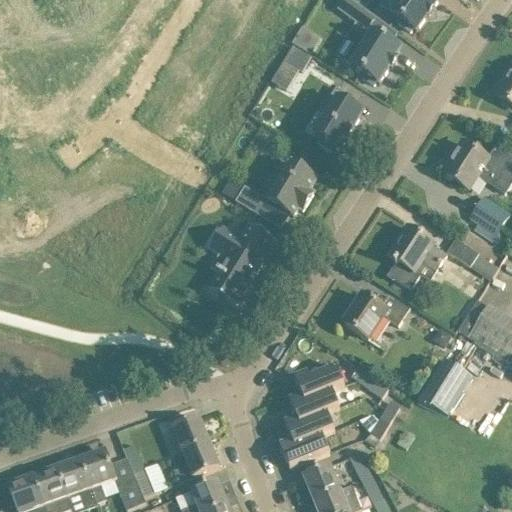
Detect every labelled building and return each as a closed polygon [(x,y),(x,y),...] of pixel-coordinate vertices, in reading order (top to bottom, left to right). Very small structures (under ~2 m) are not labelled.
[(238,0),(233,10),(261,27),(277,0),(238,0)] [(368,34),(377,21),(348,0),(338,13),(368,34)] [(397,0),(403,4),(393,18),(396,20),(400,23),(398,26),(411,36),(413,33),(417,35),(429,19),(434,12),(434,11),(441,1),(439,0),(397,0)] [(99,7),(91,13),(98,20),(105,14),(99,7)] [(91,13),(73,28),(89,47),(107,31),(104,28),(98,20),(91,13)] [(105,14),(98,20),(104,28),(111,22),(105,14)] [(111,22),(104,28),(107,31),(110,35),(117,29),(111,22)] [(73,28),(56,43),(71,62),(89,47),(73,28)] [(117,29),(110,35),(116,42),(124,36),(117,29)] [(107,31),(89,47),(104,65),(123,50),(116,42),(110,35),(107,31)] [(124,36),(116,42),(123,50),(130,44),(124,36)] [(352,70),(364,78),(363,81),(375,88),(376,85),(380,88),(390,71),(392,72),(398,62),(396,61),(401,54),(373,36),(366,47),(360,43),(346,65),(353,68),(352,70)] [(194,44),(184,62),(224,87),(244,55),(216,37),(208,51),(194,43),(194,44)] [(56,43),(38,58),(54,76),(71,62),(56,43)] [(89,47),(71,62),(87,80),(104,65),(89,47)] [(38,58),(21,73),(37,91),(54,76),(38,58)] [(71,62),(54,76),(69,95),(87,80),(71,62)] [(172,80),(171,81),(185,89),(177,103),(205,120),(224,87),(184,62),(173,80),(172,80)] [(21,73),(3,88),(9,95),(15,103),(18,106),(37,91),(21,73)] [(511,73),(496,98),(511,108),(511,73)] [(54,76),(37,91),(52,109),(69,95),(54,76)] [(3,88),(0,90),(0,99),(2,102),(9,95),(3,88)] [(37,91),(18,106),(21,110),(28,118),(34,125),(52,109),(37,91)] [(325,115),(330,118),(316,140),(323,144),(321,147),(331,154),(334,150),(340,155),(363,118),(352,111),(356,105),(338,93),(325,115)] [(9,95),(2,102),(8,109),(15,103),(9,95)] [(15,103),(8,109),(14,116),(21,110),(18,106),(15,103)] [(21,110),(14,116),(20,124),(28,118),(21,110)] [(28,118),(20,124),(27,131),(34,125),(28,118)] [(511,188),(511,161),(496,151),(488,163),(463,147),(444,176),(470,193),(480,177),(495,187),(496,191),(506,198),(511,188)] [(280,179),(284,182),(269,205),(294,220),(299,212),(304,215),(314,198),(310,195),(317,182),(289,165),(280,179)] [(257,218),(266,203),(246,190),(245,191),(231,183),(223,196),(237,205),(236,206),(257,218)] [(106,194),(88,210),(112,236),(120,229),(123,232),(141,216),(123,197),(115,204),(106,194)] [(494,246),(511,220),(484,202),(471,222),(477,226),(473,232),(494,246)] [(218,278),(208,293),(237,311),(238,310),(237,309),(265,265),(263,264),(261,268),(244,258),(249,250),(253,252),(263,237),(249,228),(248,229),(248,230),(241,243),(229,235),(215,256),(227,263),(218,278)] [(435,248),(425,242),(408,231),(389,260),(398,266),(389,280),(412,294),(420,280),(431,286),(436,277),(447,261),(433,251),(435,248)] [(481,274),(487,264),(457,243),(448,256),(471,271),(473,268),(481,274)] [(411,313),(406,310),(389,299),(381,311),(363,299),(344,328),(369,345),(385,321),(399,331),(411,313)] [(459,335),(511,369),(511,323),(489,308),(488,310),(479,304),(459,335)] [(441,332),(433,344),(445,352),(453,340),(441,332)] [(418,405),(448,420),(473,381),(445,363),(418,405)] [(333,395),(345,390),(338,371),(311,382),(309,376),(295,381),(303,399),(330,387),(333,395)] [(367,392),(374,382),(359,371),(352,381),(367,392)] [(374,382),(367,392),(383,403),(390,393),(374,382)] [(340,412),(333,395),(330,387),(303,399),(290,404),(298,421),(325,410),(328,417),(340,412)] [(382,421),(390,427),(400,410),(391,405),(382,421)] [(336,435),(328,417),(325,410),(298,421),(285,426),(293,444),(320,432),(323,440),(336,435)] [(376,450),(390,427),(382,421),(372,438),(366,444),(376,450)] [(184,458),(210,447),(200,422),(174,433),(184,458)] [(331,457),(323,440),(320,432),(293,444),(281,449),(291,474),(331,457)] [(135,477),(157,468),(166,465),(156,441),(136,449),(125,453),(135,477)] [(202,479),(220,472),(210,447),(184,458),(189,469),(175,476),(180,488),(202,479)] [(114,486),(115,485),(117,485),(106,455),(82,464),(98,509),(108,505),(105,499),(117,494),(114,486)] [(362,485),(373,480),(360,456),(350,462),(362,485)] [(94,511),(99,510),(98,509),(82,464),(58,472),(72,511),(94,511)] [(155,498),(151,486),(154,484),(158,480),(159,476),(159,472),(157,468),(135,477),(137,484),(145,502),(155,498)] [(315,505),(341,495),(331,470),(305,481),(315,505)] [(72,511),(58,472),(34,480),(45,511),(72,511)] [(17,511),(45,511),(34,480),(10,489),(17,511)] [(385,503),(373,480),(362,485),(374,508),(385,503)] [(134,511),(147,507),(145,502),(137,484),(118,492),(126,511),(134,511)] [(180,511),(223,511),(229,510),(219,485),(193,496),(177,502),(180,511)] [(317,511),(362,511),(353,490),(341,495),(315,505),(317,511)] [(389,511),(385,503),(374,508),(376,511),(389,511)]
